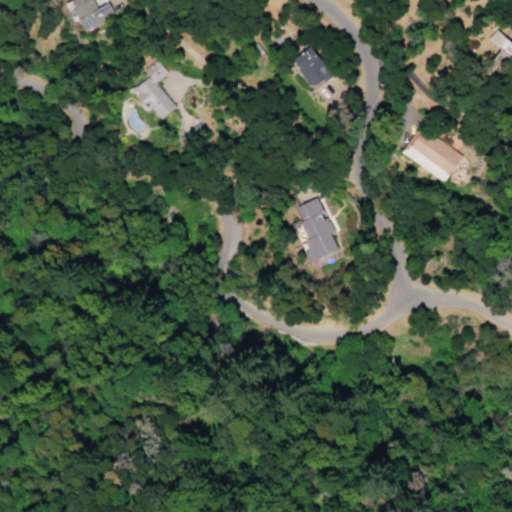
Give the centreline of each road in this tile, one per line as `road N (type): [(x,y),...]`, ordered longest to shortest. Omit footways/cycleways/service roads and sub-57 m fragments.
road 1 (residential): [(0,69),(60,95),(93,163),(186,173),(216,192),(228,234),(225,283),(251,314),(308,335),(332,334),(381,314),(407,289),(456,297),(511,324)]
road 2 (residential): [(407,289),(357,180),(369,63),(359,34),(320,0)]
